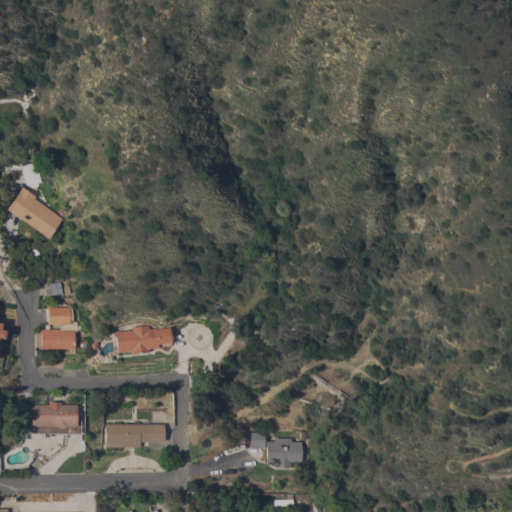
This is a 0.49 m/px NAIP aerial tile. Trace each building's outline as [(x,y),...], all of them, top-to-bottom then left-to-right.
[(35,162),(40,182),(24,186),(19,165),(35,162)] [(20,187),(34,196),(32,199),(60,218),(46,239),(45,239),(37,234),(38,233),(4,210),(20,187)] [(68,307),(68,306),(71,306),(71,322),(76,322),(76,331),(72,332),(73,349),(39,349),(39,329),(58,329),(58,325),(46,325),(46,322),(44,322),(44,312),(46,312),(46,307),(68,307)] [(130,330),(130,327),(147,325),(147,329),(154,328),(154,329),(168,328),(170,343),(156,344),(156,348),(146,349),(146,353),(130,354),(129,351),(114,352),(113,332),(130,330)] [(46,405),(46,402),(59,402),(59,405),(74,404),(74,415),(79,415),(79,434),(60,434),(60,429),(56,429),(55,427),(29,427),(29,405),(46,405)] [(162,424),(162,442),(138,442),(138,447),(103,447),(103,424),(162,424)] [(263,432),(263,447),(248,447),(248,432),(263,432)] [(273,441),(273,438),(288,438),(288,442),(299,442),(300,462),(288,462),(288,467),(274,467),(274,462),(264,462),(264,441),(273,441)]
